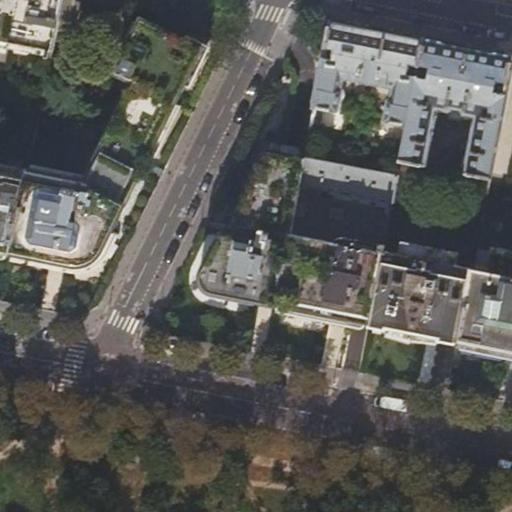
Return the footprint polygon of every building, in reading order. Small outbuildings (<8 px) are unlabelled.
[(0,0),(0,41),(8,44),(17,0),(0,0)] [(17,0),(8,44),(45,51),(44,58),(49,59),(61,0),(17,0)] [(409,126),(427,38),(333,20),(315,108),(339,112),(341,110),(345,93),(343,89),(344,80),(394,90),(393,98),(392,100),(391,101),(389,102),(386,119),(387,121),(389,122),(409,126)] [(27,172),(11,253),(43,259),(76,266),(80,266),(84,265),(87,264),(90,263),(93,261),(96,259),(98,257),(100,254),(166,123),(203,51),(168,34),(143,21),(116,74),(130,82),(80,180),(27,170),(27,172)] [(465,173),(491,179),(511,73),(511,55),(427,38),(409,126),(402,161),(428,166),(440,110),(449,112),(448,115),(451,119),(461,121),(466,118),(467,116),(476,118),(465,173)] [(244,299),(276,305),(290,232),(300,185),(305,159),(263,151),(230,220),(223,235),(219,235),(202,272),(201,277),(201,281),(203,284),(205,288),(208,290),(210,292),(214,294),(244,299)] [(399,177),(305,159),(300,185),(394,203),(394,200),(399,177)] [(0,250),(11,253),(27,172),(0,165),(0,250)] [(329,315),(370,322),(385,250),(386,244),(382,244),(381,249),(290,232),(276,305),(329,315)] [(417,333),(460,341),(474,268),(458,265),(444,262),(446,250),(403,241),(400,253),(385,250),(370,322),(370,323),(417,333)] [(511,351),(511,251),(496,248),(491,271),(474,268),(460,341),(505,350),(511,351)] [(444,262),(458,265),(461,253),(446,250),(444,262)]
